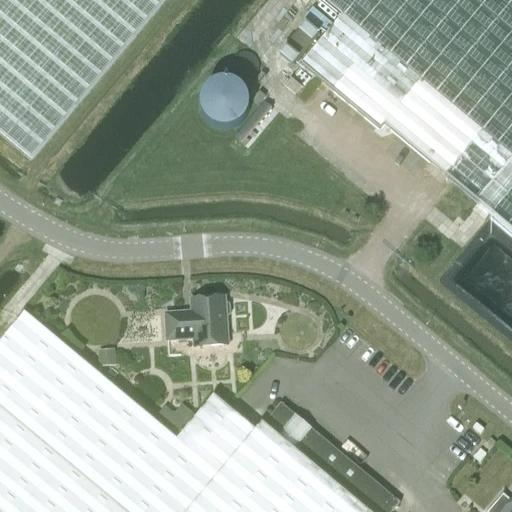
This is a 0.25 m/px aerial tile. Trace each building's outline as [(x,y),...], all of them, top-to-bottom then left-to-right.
[(0,0),(0,134),(32,161),(167,0),(0,0)] [(511,233),(511,0),(320,0),(342,18),(301,67),(379,132),(384,127),(478,205),(490,215),(511,233)] [(325,32),(333,23),(307,1),(299,10),(325,32)] [(323,35),(308,23),(282,54),(297,66),(323,35)] [(284,88),(294,96),(301,87),(290,79),(284,88)] [(246,126),(249,84),(205,81),(203,123),(246,126)] [(225,319),(230,316),(229,306),(224,303),(224,299),(191,301),(192,314),(166,316),(167,342),(194,340),(194,348),(227,346),(225,319)] [(256,433),(228,410),(213,397),(176,442),(24,315),(0,343),(0,511),(392,511),(400,504),(280,405),(256,433)] [(114,351),(97,352),(98,368),(115,367),(114,351)] [(511,511),(511,502),(511,503),(503,495),(488,511),(511,511)]
